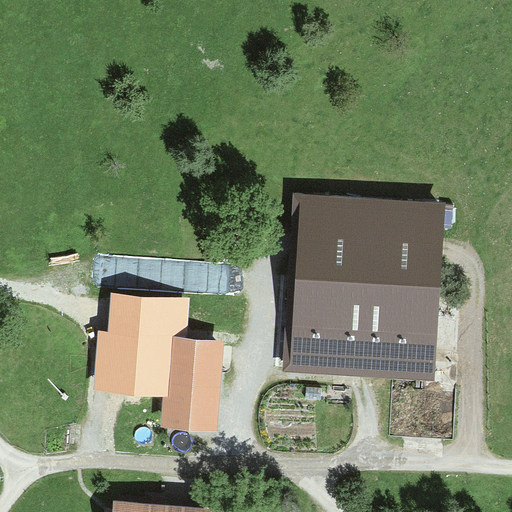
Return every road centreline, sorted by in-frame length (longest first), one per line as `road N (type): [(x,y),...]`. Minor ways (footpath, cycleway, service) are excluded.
road 1 (track): [(0,447),(25,468),(99,460),(303,467)]
road 2 (track): [(303,467),(511,465)]
